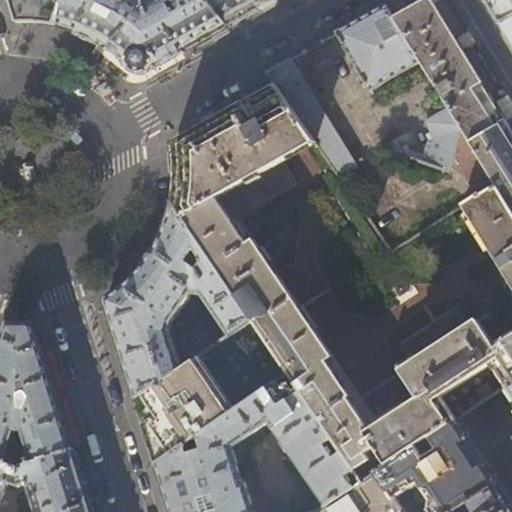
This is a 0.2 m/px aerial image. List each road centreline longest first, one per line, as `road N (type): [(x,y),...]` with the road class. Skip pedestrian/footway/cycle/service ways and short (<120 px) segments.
road 1 (residential): [(49,259),(129,511)]
road 2 (residential): [(334,0),(105,132)]
road 3 (residential): [(49,259),(90,236),(110,206),(115,164),(105,132)]
road 4 (residential): [(105,132),(60,92),(0,91)]
